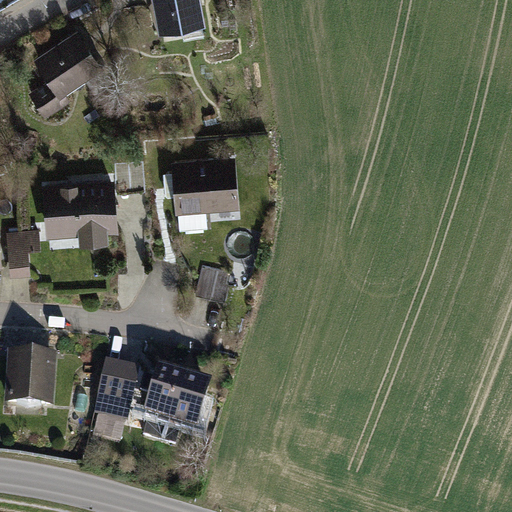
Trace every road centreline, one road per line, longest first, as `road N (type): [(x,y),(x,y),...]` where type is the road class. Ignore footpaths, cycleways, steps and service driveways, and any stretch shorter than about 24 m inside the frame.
road 1 (tertiary): [(0,475),(164,511)]
road 2 (residential): [(0,314),(162,328)]
